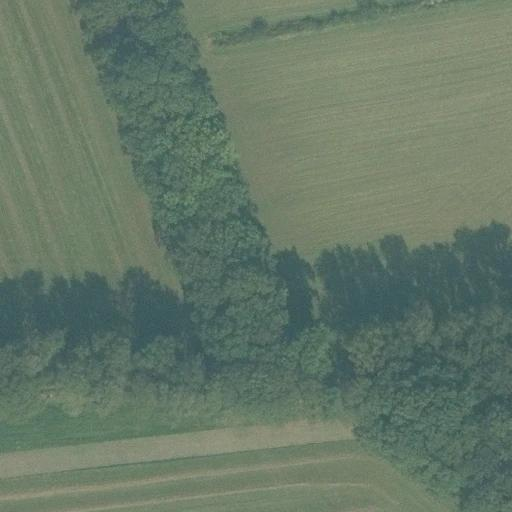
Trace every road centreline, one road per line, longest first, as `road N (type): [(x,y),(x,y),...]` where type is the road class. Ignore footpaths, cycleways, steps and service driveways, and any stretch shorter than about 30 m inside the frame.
road 1 (track): [(120,0),(254,382)]
road 2 (track): [(511,511),(365,390),(254,382)]
road 3 (track): [(254,382),(0,386)]
